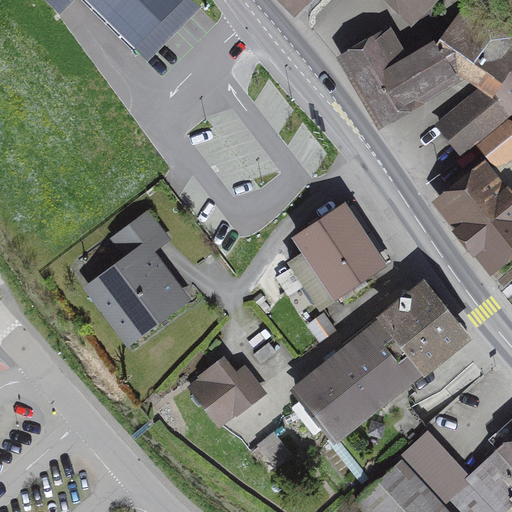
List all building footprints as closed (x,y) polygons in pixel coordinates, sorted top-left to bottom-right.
[(85,0),(147,61),(201,9),(192,0),(85,0)] [(397,0),(411,14),(425,0),(397,0)] [(511,74),(507,71),(511,64),(511,50),(507,47),(511,40),(511,31),(487,13),(472,35),(457,24),(437,52),(511,102),(511,74)] [(390,34),(348,58),(382,117),(447,79),(440,68),(441,67),(429,59),(402,74),(395,61),(389,64),(384,55),(397,48),(390,34)] [(477,95),(440,125),(462,153),(499,122),(477,95)] [(511,122),(507,120),(478,144),(496,166),(511,153),(511,122)] [(451,206),(495,262),(511,248),(511,215),(499,200),(508,193),(488,168),(454,195),(451,206)] [(307,253),(291,264),(318,306),(383,265),(344,206),(297,238),(307,253)] [(131,262),(94,289),(109,309),(117,302),(136,327),(177,295),(145,252),(165,237),(148,214),(114,239),(131,262)] [(302,398),(292,407),(314,435),(325,426),(335,439),(460,339),(421,290),(296,390),(302,398)] [(268,343),(254,355),(261,363),(275,351),(268,343)] [(224,361),(191,386),(221,424),(261,393),(244,370),(236,376),(224,361)] [(468,478),(469,479),(453,494),(469,511),(511,511),(511,418),(489,440),(499,450),(468,478)] [(403,454),(446,501),(453,494),(469,479),(468,478),(426,432),(403,454)] [(355,501),(365,511),(447,511),(400,460),(355,501)]
